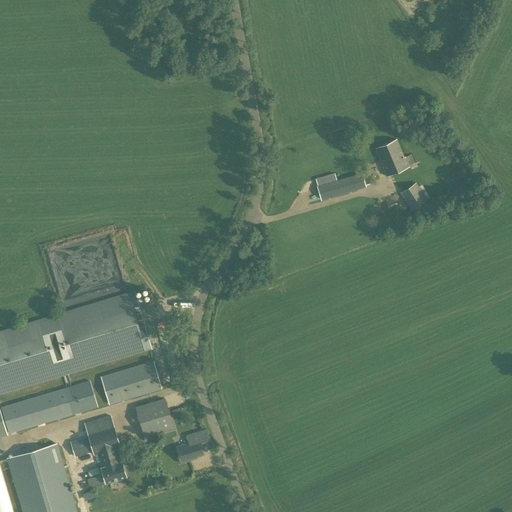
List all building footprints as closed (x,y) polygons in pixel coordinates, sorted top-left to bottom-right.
[(386,176),(409,166),(405,157),(404,158),(396,139),(376,148),(383,167),(382,167),(386,176)] [(413,153),(406,156),(410,165),(416,162),(413,153)] [(322,200),(365,186),(361,174),(318,186),(322,200)] [(411,211),(427,199),(416,183),(400,194),(411,211)] [(132,291),(0,330),(0,394),(149,349),(132,291)] [(109,404),(162,389),(153,361),(101,378),(109,404)] [(8,434),(97,408),(89,381),(1,407),(8,434)] [(144,437),(174,428),(165,398),(135,407),(144,437)] [(75,457),(93,451),(94,455),(98,454),(102,467),(101,467),(105,483),(126,477),(121,461),(120,461),(116,448),(120,447),(110,416),(85,423),(89,436),(70,442),(75,457)] [(204,456),(199,442),(210,439),(207,430),(187,436),(189,443),(176,447),(182,464),(190,461),(190,460),(204,456)] [(77,511),(57,443),(6,458),(22,511),(77,511)] [(13,511),(0,467),(0,511),(13,511)] [(104,482),(90,485),(91,490),(84,492),(85,499),(98,496),(96,487),(104,485),(104,482)]
